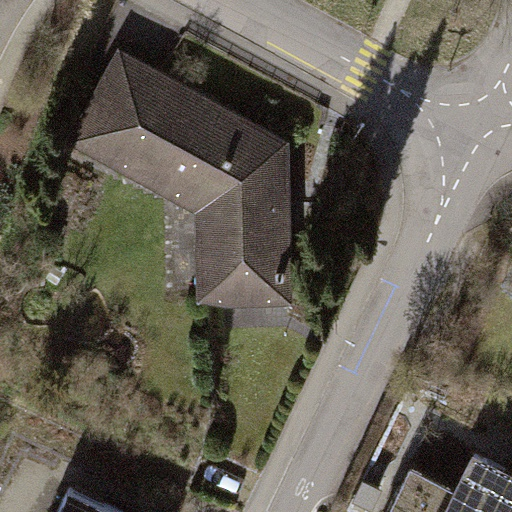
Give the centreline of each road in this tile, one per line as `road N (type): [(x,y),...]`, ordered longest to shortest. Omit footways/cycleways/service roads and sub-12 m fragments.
road 1 (residential): [(294,511),(489,119)]
road 2 (residential): [(208,0),(364,77),(489,119)]
